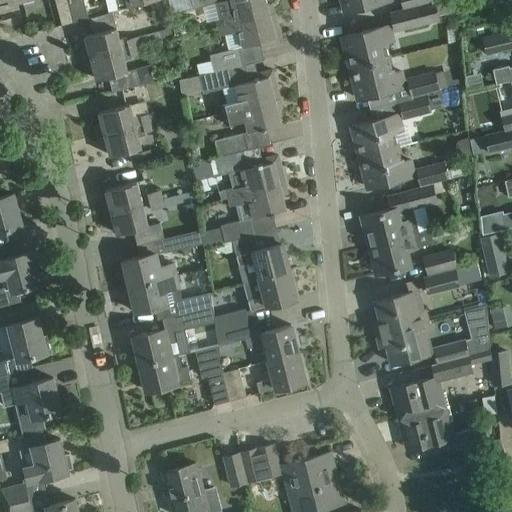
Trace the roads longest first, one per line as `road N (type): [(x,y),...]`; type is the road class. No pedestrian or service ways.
road 1 (residential): [(344,395),(303,0)]
road 2 (residential): [(110,452),(61,204),(0,101)]
road 3 (residential): [(110,452),(344,395)]
road 4 (residential): [(391,511),(389,481),(344,395)]
